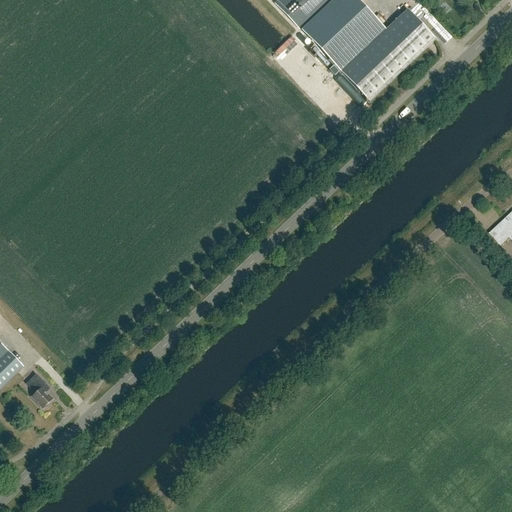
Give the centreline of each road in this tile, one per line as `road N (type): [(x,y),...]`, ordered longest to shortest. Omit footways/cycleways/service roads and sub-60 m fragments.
road 1 (tertiary): [(0,501),(511,12)]
road 2 (unclassified): [(142,511),(464,208),(511,174)]
